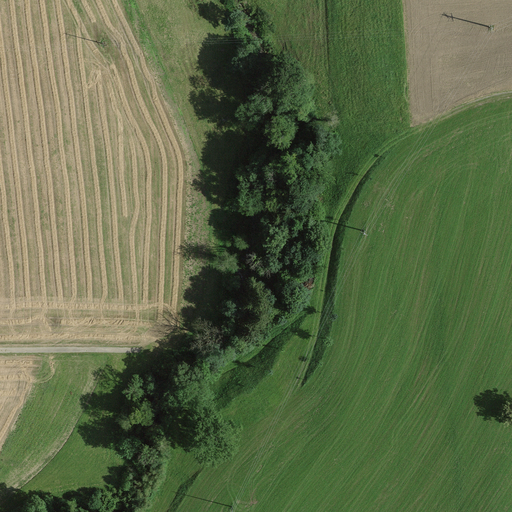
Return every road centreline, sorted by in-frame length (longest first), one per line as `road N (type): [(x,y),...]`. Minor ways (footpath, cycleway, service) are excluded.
road 1 (track): [(511,92),(455,105),(384,137),(333,230)]
road 2 (track): [(0,349),(131,348)]
